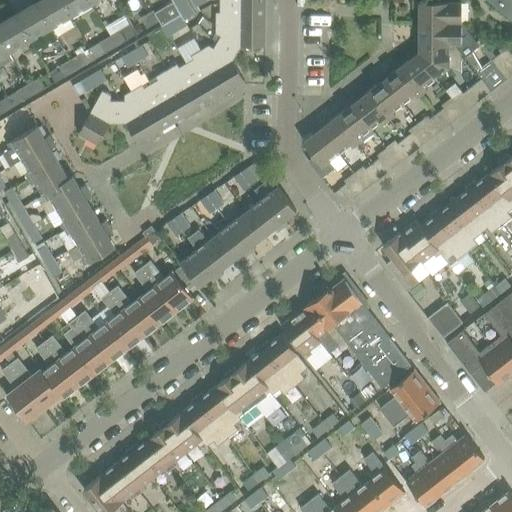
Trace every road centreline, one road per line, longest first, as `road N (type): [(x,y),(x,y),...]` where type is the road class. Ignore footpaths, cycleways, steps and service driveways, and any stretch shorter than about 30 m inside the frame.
road 1 (residential): [(45,469),(349,242)]
road 2 (residential): [(349,242),(290,162),(290,0)]
road 3 (residential): [(475,415),(349,242)]
road 4 (residential): [(349,242),(511,112)]
